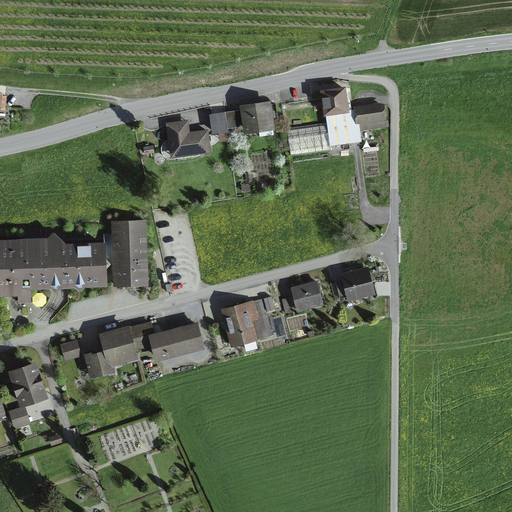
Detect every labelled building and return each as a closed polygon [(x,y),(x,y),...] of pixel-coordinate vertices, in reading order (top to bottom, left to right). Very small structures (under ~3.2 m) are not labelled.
[(323,92),(325,113),(347,110),(344,89),(323,92)] [(268,119),(277,118),(275,104),(242,108),(242,105),(224,107),(225,115),(227,128),(232,127),(233,133),(258,130),(259,136),(273,134),(272,125),(269,126),(268,119)] [(325,113),(327,125),(287,130),(290,155),(331,149),(330,145),(361,141),(360,129),(384,126),(382,105),(357,109),(357,112),(349,113),(348,110),(347,110),(325,113)] [(227,128),(225,115),(212,117),(214,132),(227,130),(227,128)] [(174,152),(197,149),(198,152),(209,151),(206,131),(185,134),(183,121),(167,124),(169,140),(173,140),(174,152)] [(110,264),(114,263),(115,286),(146,284),(144,220),(113,221),(114,245),(109,245),(110,264)] [(17,241),(0,241),(0,293),(19,292),(19,301),(30,300),(29,285),(49,284),(55,290),(61,283),(74,283),(80,289),(86,282),(105,282),(104,264),(110,264),(109,245),(17,248),(17,241)] [(349,298),(372,292),(366,269),(344,275),(345,279),(337,281),(341,296),(348,294),(349,298)] [(291,289),(297,310),(310,307),(309,304),(322,300),(317,282),(291,289)] [(267,311),(274,309),(271,296),(264,298),(267,311)] [(262,299),(225,309),(234,345),(244,343),(246,349),(248,351),(255,349),(257,346),(255,340),(256,340),(251,320),(258,318),(259,323),(256,324),(260,339),(272,335),(262,299)] [(137,349),(152,345),(155,356),(203,343),(198,325),(154,337),(151,323),(131,328),(137,349)] [(88,366),(91,365),(93,374),(112,369),(110,364),(136,357),(134,350),(137,349),(131,328),(97,337),(102,353),(95,355),(94,352),(85,355),(88,366)] [(80,355),(76,341),(61,345),(65,360),(80,355)] [(40,377),(37,377),(33,364),(9,372),(16,391),(19,390),(23,404),(44,397),(39,384),(42,382),(40,377)] [(25,406),(10,411),(16,427),(30,422),(25,406)] [(59,435),(49,438),(52,445),(61,442),(59,435)]
